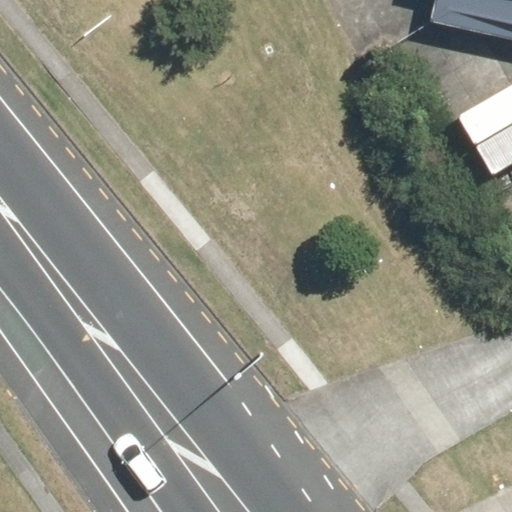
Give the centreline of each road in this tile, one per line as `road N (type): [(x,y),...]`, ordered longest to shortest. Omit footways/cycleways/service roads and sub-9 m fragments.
road 1 (secondary): [(0,130),(287,511)]
road 2 (secondary): [(182,511),(0,253)]
road 3 (unknown): [(376,0),(399,51),(511,196)]
